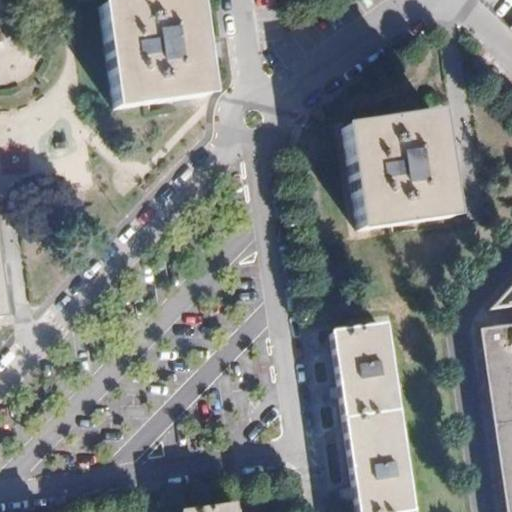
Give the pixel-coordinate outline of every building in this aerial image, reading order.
[(198,45),(190,0),(152,0),(97,9),(114,111),(206,95),(198,45)] [(0,89),(0,98),(1,106),(23,102),(20,86),(0,89)] [(451,116),(346,131),(359,232),(465,218),(458,167),(451,116)] [(511,304),(511,287),(489,309),(511,304)] [(511,511),(511,327),(479,333),(504,511),(511,511)] [(409,511),(384,328),(332,336),(355,511),(409,511)]
